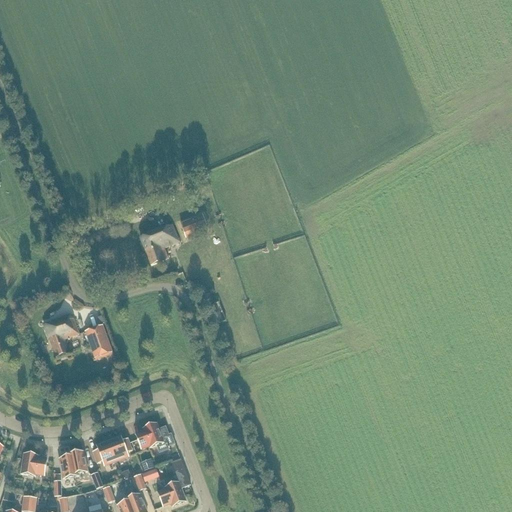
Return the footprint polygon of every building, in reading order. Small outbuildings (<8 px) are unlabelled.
[(202,216),(180,225),(186,240),(208,231),(202,216)] [(172,227),(140,239),(151,267),(168,261),(164,249),(179,244),(172,227)] [(63,341),(78,336),(71,317),(56,323),(56,322),(44,327),(55,359),(68,354),(63,341)] [(85,333),(94,360),(112,354),(103,327),(85,333)] [(144,433),(135,437),(141,451),(150,448),(150,450),(157,447),(164,445),(166,449),(169,448),(174,446),(171,436),(168,437),(165,429),(159,431),(156,425),(143,430),(144,433)] [(127,455),(132,452),(128,441),(122,443),(120,439),(109,443),(116,463),(128,459),(127,455)] [(105,468),(116,463),(109,443),(97,447),(99,451),(93,454),(98,465),(103,463),(105,468)] [(75,476),(88,474),(84,453),(71,456),(75,476)] [(38,461),(39,457),(24,455),(21,476),(35,478),(36,476),(45,478),(47,462),(38,461)] [(68,459),(59,460),(63,481),(76,479),(75,476),(71,456),(68,456),(68,459)] [(166,491),(157,494),(163,509),(171,505),(173,509),(186,503),(181,491),(191,487),(181,461),(171,464),(179,484),(165,489),(166,491)] [(122,475),(124,482),(131,479),(128,473),(122,475)] [(97,491),(103,489),(97,475),(92,477),(97,491)] [(152,482),(149,475),(143,478),(145,484),(152,482)] [(141,493),(146,491),(140,477),(135,479),(141,493)] [(109,505),(114,503),(109,489),(104,491),(109,505)] [(146,511),(140,496),(128,500),(132,511),(146,511)] [(28,511),(30,499),(24,498),(22,511),(28,511)] [(34,511),(36,500),(30,499),(28,511),(34,511)] [(118,511),(132,511),(128,500),(125,502),(126,504),(117,507),(118,511)]
